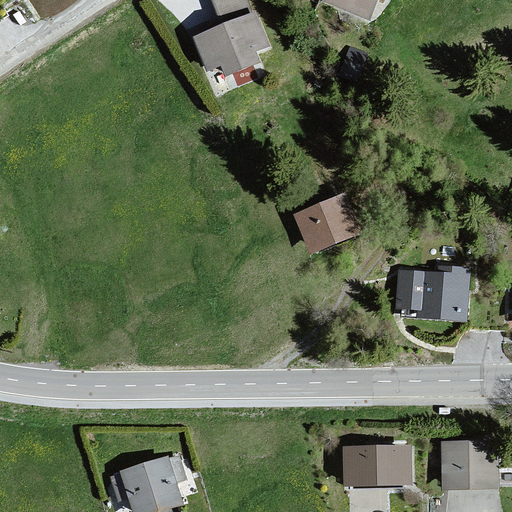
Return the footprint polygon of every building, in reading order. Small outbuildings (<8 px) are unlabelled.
[(375,0),(321,0),(320,4),(366,23),(375,0)] [(256,11),(194,35),(208,72),(222,67),(226,78),(260,66),(254,50),(269,45),(256,11)] [(363,234),(345,192),(292,214),(310,256),(363,234)] [(434,272),(396,271),(394,315),(412,316),(412,322),(471,325),(473,268),(437,266),(434,272)] [(498,439),(440,441),(441,490),(499,488),(498,439)] [(412,446),(340,448),(341,488),(413,486),(412,446)] [(169,455),(117,472),(131,511),(151,511),(185,501),(169,455)]
